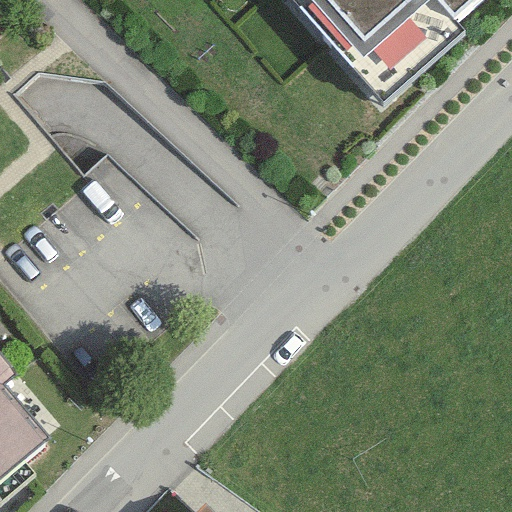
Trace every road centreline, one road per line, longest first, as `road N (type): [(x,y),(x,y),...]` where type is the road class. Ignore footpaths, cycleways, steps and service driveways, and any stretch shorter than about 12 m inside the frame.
road 1 (residential): [(312,282),(56,0)]
road 2 (residential): [(312,282),(97,511)]
road 3 (residential): [(511,78),(312,282)]
